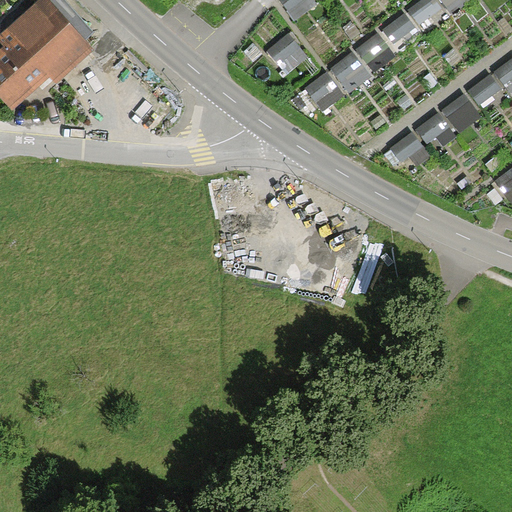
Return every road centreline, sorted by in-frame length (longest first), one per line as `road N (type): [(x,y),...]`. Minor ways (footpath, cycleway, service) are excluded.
road 1 (tertiary): [(511,256),(370,189),(256,118)]
road 2 (residential): [(256,118),(226,140),(163,154),(0,143)]
road 3 (tertiary): [(256,118),(118,0)]
